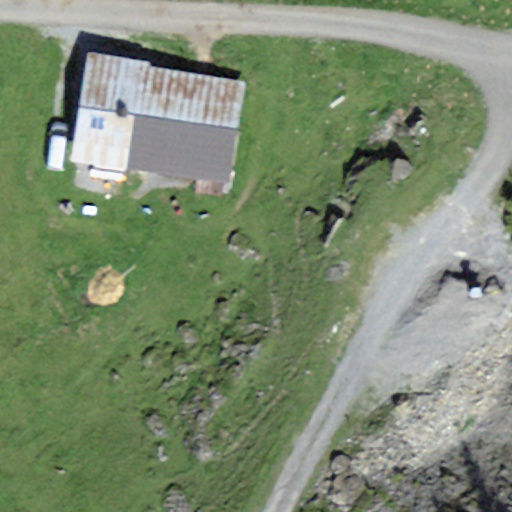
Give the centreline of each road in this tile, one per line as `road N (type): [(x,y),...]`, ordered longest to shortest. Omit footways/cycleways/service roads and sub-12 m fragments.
road 1 (unclassified): [(0,16),(447,38),(511,56)]
road 2 (track): [(511,150),(290,511)]
